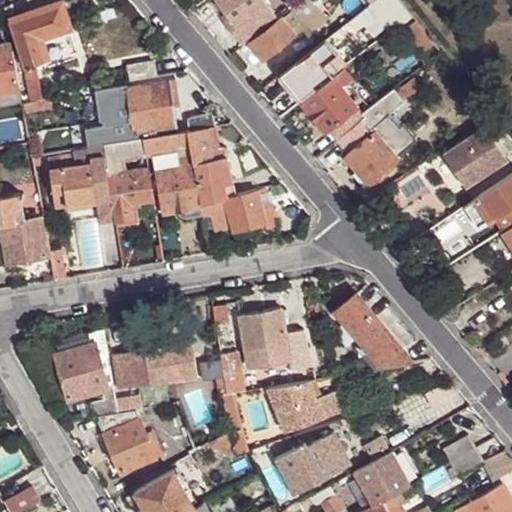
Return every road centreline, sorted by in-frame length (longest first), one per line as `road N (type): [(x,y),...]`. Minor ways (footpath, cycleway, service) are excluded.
road 1 (residential): [(357,241),(0,307)]
road 2 (residential): [(155,0),(357,241)]
road 3 (residential): [(357,241),(511,424)]
road 4 (residential): [(0,329),(102,511)]
